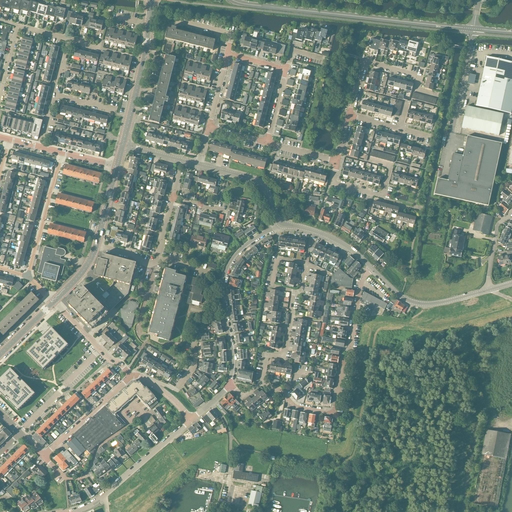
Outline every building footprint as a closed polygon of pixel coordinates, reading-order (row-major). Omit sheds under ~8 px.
[(1,8),(0,10),(0,12),(3,13),(4,8),(10,9),(10,10),(12,0),(3,0),(1,8)] [(10,9),(9,14),(12,14),(13,9),(19,11),(21,1),(17,0),(12,0),(10,10),(10,9)] [(19,11),(18,15),(21,16),(22,11),(28,12),(30,2),(21,0),(21,1),(19,11)] [(28,12),(26,16),(30,17),(31,12),(37,13),(39,5),(39,4),(30,1),(30,2),(28,12)] [(37,13),(35,20),(38,21),(40,15),(45,16),(45,17),(48,7),(47,7),(39,5),(37,13)] [(45,16),(44,21),(47,22),(48,17),(54,18),(57,8),(56,8),(48,6),(47,7),(48,7),(45,17),(45,16)] [(54,18),(53,22),(56,23),(57,18),(63,19),(66,9),(57,7),(56,8),(57,8),(54,18)] [(69,23),(76,24),(78,16),(72,14),(72,12),(68,12),(66,20),(70,21),(69,23)] [(88,17),(86,25),(89,26),(89,28),(95,29),(97,21),(98,19),(93,17),(94,14),(89,13),(88,17),(88,16),(88,17)] [(78,16),(76,24),(82,26),(82,24),(86,25),(88,17),(88,16),(78,14),(78,16)] [(97,21),(95,29),(101,31),(102,29),(105,30),(107,21),(103,20),(103,22),(97,21)] [(165,39),(172,40),(213,51),(216,36),(213,36),(212,40),(208,39),(209,34),(204,33),(203,37),(199,36),(200,32),(195,31),(194,35),(190,34),(191,30),(186,28),(184,32),(181,31),(181,27),(179,26),(177,31),(176,30),(177,27),(172,26),(171,29),(168,28),(165,39)] [(303,37),(306,38),(308,30),(301,28),(301,30),(298,30),(295,39),(302,41),(303,37)] [(308,30),(306,38),(305,40),(311,41),(313,37),(316,38),(318,30),(311,29),(311,31),(308,30)] [(318,30),(316,38),(315,40),(321,42),(322,38),(325,39),(327,31),(321,29),(321,31),(318,30)] [(243,46),(250,48),(252,39),(246,38),(246,35),(243,34),(240,44),(244,45),(243,46)] [(252,39),(250,48),(256,49),(256,48),(260,49),(262,40),(258,38),(257,41),(252,39)] [(376,55),(378,49),(380,41),(371,39),(369,49),(374,50),(373,55),(376,55)] [(380,41),(378,49),(384,51),(383,55),(386,56),(387,50),(390,42),(381,39),(380,41)] [(262,40),(260,49),(263,50),(263,51),(269,53),(271,44),(265,43),(266,41),(262,40)] [(387,50),(386,56),(387,50),(393,51),(392,56),(395,57),(397,50),(399,42),(390,40),(390,42),(387,50)] [(399,42),(397,50),(403,52),(401,56),(405,57),(406,51),(409,43),(399,40),(399,42)] [(409,41),(409,43),(406,51),(412,52),(411,57),(414,58),(418,43),(409,41)] [(271,44),(269,53),(275,55),(275,53),(283,55),(285,46),(277,43),(273,42),(272,42),(271,44)] [(145,120),(159,123),(165,102),(167,103),(169,98),(166,97),(176,58),(161,54),(161,57),(165,58),(164,62),(160,61),(158,66),(162,68),(161,71),(157,70),(156,76),(160,77),(159,80),(155,80),(154,85),(157,86),(157,90),(152,89),(151,94),(155,96),(154,99),(150,98),(149,104),(153,105),(152,109),(148,108),(146,113),(150,114),(149,118),(145,117),(145,120)] [(433,58),(431,64),(439,66),(439,65),(440,60),(442,60),(443,56),(435,54),(434,58),(433,58)] [(486,57),(481,81),(506,87),(511,88),(511,62),(486,57)] [(431,64),(430,70),(437,72),(437,71),(438,68),(442,69),(443,66),(439,65),(439,66),(431,64)] [(300,74),(311,77),(311,76),(312,75),(314,70),(308,68),(307,71),(300,69),(300,70),(301,70),(300,74)] [(430,70),(428,76),(436,78),(436,77),(437,74),(441,75),(441,72),(437,71),(437,72),(430,70)] [(268,72),(267,78),(275,80),(276,74),(268,72)] [(371,72),(369,78),(376,80),(377,77),(379,77),(380,74),(371,72)] [(297,78),(297,79),(309,82),(310,82),(308,81),(309,77),(311,77),(300,74),(299,78),(297,78)] [(267,78),(265,84),(273,86),(275,80),(267,78)] [(387,85),(393,87),(395,79),(389,78),(387,85)] [(66,88),(72,90),(74,79),(72,79),(71,82),(68,81),(66,88)] [(298,80),(297,84),(308,87),(307,86),(308,82),(309,83),(309,82),(297,79),(297,80),(298,80)] [(395,79),(393,87),(399,88),(401,81),(395,79)] [(121,84),(118,93),(123,94),(126,81),(123,80),(122,84),(121,84)] [(475,102),(474,106),(500,111),(511,114),(511,109),(511,88),(506,87),(481,81),(476,102),(475,102)] [(79,84),(78,91),(83,92),(86,82),(84,82),(83,85),(79,84)] [(438,85),(434,84),(426,82),(425,89),(432,91),(434,86),(437,87),(438,85)] [(296,90),(295,94),(306,97),(304,96),(305,92),(307,93),(307,92),(294,89),(294,90),(296,90)] [(264,90),(262,96),(270,98),(272,92),(264,90)] [(262,96),(260,102),(269,104),(270,98),(262,96)] [(293,100),(292,104),(303,107),(302,106),(303,102),(304,103),(304,102),(292,99),(292,100),(293,100)] [(361,109),(367,110),(369,103),(363,101),(361,109)] [(260,102),(259,108),(267,110),(269,104),(260,102)] [(461,128),(475,131),(478,118),(480,109),(466,106),(461,128)] [(259,108),(257,114),(266,116),(267,110),(259,108)] [(290,111),(289,114),(300,117),(301,117),(299,116),(300,112),(302,113),(302,112),(289,109),(289,110),(290,111)] [(478,118),(475,131),(485,133),(489,111),(480,109),(478,118)] [(79,110),(77,120),(79,121),(80,117),(83,118),(85,112),(79,110)] [(220,118),(227,120),(229,112),(223,110),(220,118)] [(406,118),(412,120),(414,112),(408,110),(406,118)] [(489,111),(485,133),(499,136),(503,114),(489,111)] [(3,116),(0,127),(38,137),(42,121),(35,119),(34,124),(10,118),(11,113),(7,112),(6,117),(3,116)] [(229,112),(227,120),(232,122),(235,114),(229,112)] [(414,112),(412,120),(418,121),(421,114),(414,112)] [(235,114),(232,122),(238,123),(241,115),(235,114)] [(257,114),(256,120),(264,122),(266,116),(257,114)] [(421,114),(418,121),(425,123),(427,116),(421,114)] [(101,123),(100,125),(103,125),(103,123),(107,124),(108,117),(102,116),(100,123),(101,123)] [(427,116),(425,123),(431,125),(433,117),(427,116)] [(288,121),(287,125),(298,127),(296,127),(298,122),(299,123),(299,122),(287,119),(286,120),(288,121)] [(263,128),(264,122),(256,120),(254,126),(263,128)] [(296,133),(297,132),(298,128),(298,127),(287,125),(286,128),(284,128),(284,129),(295,132),(296,133)] [(145,140),(152,141),(153,135),(154,131),(148,130),(145,140)] [(375,139),(377,139),(376,142),(380,143),(383,133),(376,131),(375,139)] [(383,133),(380,143),(386,144),(387,142),(389,134),(383,133)] [(53,141),(59,143),(61,134),(59,134),(58,135),(54,134),(53,141)] [(447,180),(437,178),(434,194),(488,206),(502,143),(467,136),(463,156),(453,153),(447,180)] [(78,140),(76,147),(82,149),(84,142),(84,139),(78,138),(78,140)] [(182,142),(181,149),(187,150),(188,145),(191,145),(192,142),(186,140),(186,143),(182,142)] [(264,169),(267,159),(234,150),(235,148),(237,149),(239,143),(235,142),(234,147),(212,141),(210,151),(232,157),(231,160),(264,169)] [(353,144),(352,150),(359,152),(360,146),(353,144)] [(399,152),(406,154),(408,146),(401,144),(399,152)] [(408,146),(406,154),(412,155),(414,147),(408,146)] [(418,156),(418,157),(424,159),(426,151),(420,149),(418,156)] [(352,150),(350,156),(350,157),(357,158),(358,156),(359,152),(352,150)] [(132,157),(130,163),(138,165),(139,159),(140,160),(141,156),(134,154),(133,158),(132,157)] [(43,160),(42,167),(48,168),(50,162),(43,160)] [(271,172),(277,173),(280,163),(274,162),(271,172)] [(130,169),(130,173),(137,174),(138,171),(136,171),(138,165),(130,163),(128,169),(130,169)] [(150,171),(154,172),(154,170),(160,172),(162,165),(155,163),(155,165),(152,165),(150,171)] [(342,175),(348,177),(350,169),(349,169),(345,168),(347,164),(343,163),(342,166),(343,166),(343,167),(344,168),(342,175)] [(162,165),(160,172),(166,173),(165,175),(168,176),(170,169),(167,168),(167,166),(162,165)] [(350,169),(348,177),(354,178),(356,171),(355,171),(351,170),(352,166),(350,165),(349,169),(350,169)] [(63,174),(70,176),(72,168),(65,166),(63,174)] [(356,171),(354,178),(360,180),(362,173),(361,172),(358,171),(359,167),(356,167),(355,171),(356,171)] [(72,168),(70,176),(77,178),(79,170),(72,168)] [(300,169),(298,179),(303,180),(306,169),(306,168),(305,171),(300,169)] [(362,173),(360,180),(366,182),(368,174),(367,174),(364,173),(365,169),(362,168),(361,172),(362,173)] [(306,169),(303,180),(304,178),(309,179),(312,170),(306,169)] [(79,170),(77,178),(84,180),(86,171),(79,170)] [(368,174),(366,182),(373,183),(375,176),(374,176),(370,175),(371,171),(368,170),(367,174),(368,174)] [(86,171),(84,180),(91,182),(94,173),(86,171)] [(375,176),(373,183),(379,185),(380,180),(382,180),(383,177),(381,177),(380,178),(376,176),(377,172),(375,172),(374,176),(375,176)] [(94,173),(91,182),(99,183),(101,175),(94,173)] [(127,174),(125,181),(133,183),(135,177),(136,177),(137,174),(130,173),(129,175),(127,174)] [(191,180),(198,182),(199,177),(193,176),(193,175),(187,173),(182,189),(189,190),(191,180)] [(322,173),(319,182),(324,184),(323,186),(326,187),(328,180),(326,180),(327,174),(322,173)] [(391,181),(398,183),(400,176),(393,174),(391,181)] [(199,177),(198,182),(206,184),(208,178),(199,175),(199,177)] [(7,177),(5,183),(12,185),(15,186),(17,180),(14,179),(7,177)] [(157,182),(155,188),(165,190),(167,184),(166,184),(167,181),(155,178),(149,177),(148,179),(154,181),(157,182)] [(210,187),(211,189),(214,189),(213,194),(216,195),(218,187),(215,187),(217,180),(208,178),(206,184),(210,185),(210,187)] [(126,187),(125,190),(132,192),(133,189),(131,189),(133,183),(125,181),(124,187),(126,187)] [(165,190),(155,188),(154,193),(152,193),(152,196),(161,199),(162,195),(164,196),(165,190)] [(4,189),(2,194),(9,196),(12,197),(13,191),(11,190),(4,189)] [(122,192),(121,199),(128,201),(129,197),(131,197),(131,195),(132,192),(125,190),(124,193),(122,192)] [(503,200),(503,201),(504,202),(508,205),(511,200),(511,197),(510,195),(509,196),(503,191),(500,194),(505,198),(503,200)] [(55,203),(63,205),(65,196),(58,195),(55,203)] [(65,196),(63,205),(70,207),(72,198),(65,196)] [(150,205),(154,206),(160,208),(162,202),(160,202),(161,199),(152,196),(150,205)] [(72,198),(70,207),(77,209),(79,200),(72,198)] [(121,205),(120,208),(132,211),(132,208),(127,206),(128,201),(121,199),(119,204),(121,205)] [(341,209),(344,202),(335,199),(333,206),(331,206),(330,209),(336,210),(337,208),(341,209)] [(79,200),(77,209),(84,211),(86,202),(79,200)] [(374,209),(377,210),(378,210),(380,203),(374,201),(372,209),(371,208),(370,213),(372,213),(374,209)] [(86,202),(84,211),(91,212),(93,204),(86,202)] [(501,213),(506,208),(499,202),(496,205),(497,206),(495,208),(501,213)] [(378,210),(377,210),(376,214),(378,215),(380,211),(383,212),(385,212),(387,205),(380,203),(378,210)] [(177,208),(176,214),(185,217),(189,218),(190,215),(186,214),(188,206),(181,204),(180,209),(177,208)] [(229,208),(236,210),(236,212),(242,213),(244,208),(232,205),(232,206),(230,205),(229,208)] [(385,212),(383,212),(382,216),(384,216),(386,212),(389,213),(391,214),(393,206),(387,205),(385,212)] [(150,212),(149,214),(156,216),(157,213),(159,214),(160,208),(154,206),(152,212),(150,212)] [(391,214),(389,213),(388,217),(391,218),(392,214),(397,215),(397,213),(399,208),(393,206),(391,214)] [(118,210),(116,216),(127,219),(129,213),(131,214),(132,211),(120,208),(120,211),(118,210)] [(319,220),(323,221),(324,221),(328,223),(331,215),(326,214),(327,212),(326,212),(327,210),(323,208),(322,210),(319,220)] [(397,221),(401,222),(402,222),(404,215),(397,213),(397,215),(395,220),(394,220),(393,224),(396,225),(397,221)] [(476,217),(472,231),(482,233),(483,228),(484,229),(487,215),(477,213),(476,217)] [(146,223),(149,224),(156,225),(157,220),(155,219),(156,216),(149,214),(149,217),(148,217),(146,223)] [(198,215),(195,224),(198,225),(199,221),(212,225),(213,221),(215,222),(217,216),(210,215),(210,216),(201,214),(200,215),(198,215)] [(338,218),(334,225),(340,228),(344,221),(345,217),(343,215),(339,214),(338,218)] [(402,222),(401,222),(399,226),(402,226),(403,222),(406,223),(408,223),(410,216),(404,215),(402,222)] [(482,233),(482,234),(488,236),(491,221),(492,217),(487,215),(484,229),(483,228),(482,233)] [(115,222),(122,224),(124,219),(127,219),(116,216),(115,222)] [(408,223),(406,223),(405,227),(408,228),(409,224),(414,225),(416,218),(410,216),(408,223)] [(227,220),(225,227),(227,228),(228,228),(227,229),(232,233),(233,231),(230,228),(229,228),(228,227),(228,228),(229,221),(227,220)] [(351,229),(354,224),(350,221),(349,223),(346,221),(341,229),(348,234),(352,229),(351,229)] [(146,229),(145,232),(151,234),(152,231),(154,231),(156,225),(149,224),(147,230),(146,229)] [(505,227),(501,235),(504,236),(506,237),(509,238),(511,235),(510,233),(508,232),(509,230),(511,231),(511,229),(511,225),(508,224),(508,225),(506,228),(505,227)] [(50,225),(48,232),(48,233),(55,235),(57,227),(50,225)] [(257,232),(256,231),(259,229),(256,225),(244,232),(247,238),(257,232)] [(173,226),(171,232),(178,234),(181,235),(181,234),(181,235),(182,231),(186,232),(186,230),(182,229),(179,228),(173,226)] [(237,239),(244,234),(242,231),(244,230),(242,227),(241,227),(241,226),(240,226),(238,227),(237,227),(233,229),(234,231),(235,231),(235,230),(238,228),(240,231),(234,235),(237,239)] [(57,227),(55,235),(62,237),(64,229),(57,227)] [(372,230),(369,234),(376,239),(382,243),(387,236),(388,234),(381,230),(379,229),(376,227),(374,231),(372,230)] [(354,232),(351,236),(355,239),(362,231),(361,230),(360,228),(358,229),(358,230),(355,228),(353,231),(354,232)] [(64,229),(62,237),(69,239),(71,230),(64,229)] [(71,230),(69,239),(76,241),(79,232),(71,230)] [(110,237),(112,237),(115,238),(115,240),(121,241),(123,235),(123,231),(117,230),(117,231),(111,230),(110,237)] [(452,230),(449,248),(460,251),(463,237),(457,235),(458,231),(452,230)] [(362,231),(355,239),(359,243),(365,236),(362,234),(364,232),(362,231)] [(79,232),(76,241),(84,243),(86,234),(79,232)] [(146,236),(144,241),(151,243),(153,237),(151,237),(151,234),(145,232),(144,235),(146,236)] [(215,233),(212,244),(219,246),(218,249),(225,251),(225,248),(226,248),(229,237),(215,233)] [(123,235),(121,241),(126,243),(127,241),(130,242),(132,235),(129,234),(128,236),(123,235)] [(192,236),(189,245),(193,246),(193,245),(205,248),(207,238),(195,235),(195,237),(192,236)] [(501,235),(498,242),(502,245),(503,243),(505,244),(507,240),(508,241),(509,238),(506,237),(504,236),(501,235)] [(273,241),(271,236),(262,240),(265,245),(266,248),(270,246),(269,243),(273,241)] [(285,250),(285,248),(287,238),(280,237),(278,250),(279,250),(279,247),(281,248),(281,250),(285,250)] [(139,250),(147,252),(147,249),(149,249),(151,243),(144,241),(142,241),(139,250)] [(317,258),(318,256),(323,247),(317,244),(311,255),(312,254),(314,255),(314,256),(317,258)] [(372,255),(378,249),(373,245),(368,251),(372,255)] [(58,275),(61,276),(65,261),(60,260),(61,256),(62,256),(63,256),(64,256),(65,255),(65,254),(66,253),(65,252),(65,251),(64,249),(63,249),(57,247),(56,250),(44,247),(37,273),(42,274),(41,278),(56,282),(58,275)] [(318,256),(320,257),(319,259),(323,261),(324,259),(328,249),(323,247),(318,256)] [(444,253),(448,253),(448,250),(450,250),(449,255),(461,257),(460,251),(449,248),(444,248),(444,253)] [(324,259),(326,260),(325,261),(329,263),(330,262),(330,261),(334,252),(328,249),(324,259)] [(378,249),(372,256),(377,261),(384,254),(378,249)] [(330,261),(330,262),(330,261),(332,262),(331,264),(338,267),(342,257),(339,255),(340,254),(334,252),(330,261)] [(75,296),(68,304),(69,306),(92,329),(112,310),(114,308),(123,299),(125,297),(127,290),(129,280),(130,279),(134,262),(105,255),(102,254),(101,259),(100,259),(99,259),(98,260),(97,264),(97,265),(96,269),(96,270),(94,274),(94,275),(95,276),(99,277),(86,290),(83,287),(82,286),(82,287),(78,290),(78,291),(74,294),(74,295),(75,296)] [(499,265),(510,263),(509,256),(498,258),(499,265)] [(348,267),(354,261),(352,259),(352,258),(351,257),(350,257),(349,257),(344,263),(348,267)] [(240,259),(236,265),(240,268),(244,264),(249,268),(250,265),(251,265),(245,261),(245,262),(240,259)] [(360,267),(360,266),(356,262),(346,272),(349,274),(348,275),(353,279),(358,273),(357,272),(359,270),(358,270),(360,267)] [(240,268),(236,265),(235,266),(235,267),(231,276),(237,278),(238,275),(237,274),(240,269),(240,268)] [(187,296),(185,303),(191,304),(192,301),(201,303),(203,294),(201,294),(203,287),(199,286),(200,279),(189,276),(188,278),(186,278),(186,277),(177,274),(178,272),(171,270),(165,268),(160,287),(156,286),(155,291),(159,292),(149,333),(158,335),(157,338),(164,339),(164,340),(169,341),(181,294),(187,296)] [(351,288),(352,279),(349,279),(338,269),(332,277),(330,285),(348,288),(351,288)] [(285,278),(285,279),(299,281),(299,279),(295,278),(295,275),(286,273),(285,278)] [(7,278),(5,287),(8,287),(8,285),(12,286),(13,282),(13,280),(7,278)] [(237,288),(239,280),(232,279),(231,281),(230,281),(229,286),(237,288)] [(13,282),(12,286),(14,287),(18,291),(23,286),(18,282),(17,283),(13,282)] [(384,310),(386,307),(387,304),(363,292),(362,298),(363,298),(360,303),(374,310),(376,306),(384,310)] [(0,332),(3,336),(39,300),(32,293),(0,323),(0,332)] [(310,301),(310,302),(323,305),(324,302),(320,301),(320,298),(316,297),(311,296),(310,300),(310,301)] [(125,325),(125,326),(126,326),(126,327),(126,328),(127,328),(128,328),(128,329),(129,329),(129,328),(130,328),(131,328),(131,327),(131,326),(132,326),(133,323),(133,322),(133,321),(134,319),(134,318),(134,317),(135,315),(135,314),(136,308),(137,308),(139,303),(128,301),(127,305),(126,305),(125,305),(125,306),(124,306),(123,307),(123,308),(123,309),(120,309),(120,310),(120,313),(121,314),(120,314),(121,317),(121,318),(120,318),(121,321),(121,322),(122,324),(122,325),(125,325)] [(393,307),(401,311),(400,313),(403,315),(407,308),(401,304),(401,303),(397,301),(393,307)] [(309,307),(308,312),(321,315),(321,313),(317,312),(318,309),(309,307)] [(347,327),(348,320),(331,318),(330,321),(339,322),(338,325),(347,327)] [(296,327),(296,330),(307,332),(308,327),(306,327),(293,324),(293,326),(296,327)] [(272,331),(272,332),(285,335),(285,332),(281,332),(282,328),(273,327),(272,330),(272,331)] [(51,328),(26,353),(43,370),(69,345),(51,328)] [(102,338),(107,342),(112,336),(107,332),(109,331),(106,329),(101,334),(104,336),(102,338)] [(198,339),(197,339),(197,342),(202,342),(202,340),(209,339),(208,333),(198,334),(198,339)] [(243,343),(249,342),(248,337),(242,338),(241,335),(235,336),(237,343),(243,342),(243,343)] [(294,338),(294,341),(305,343),(306,337),(291,335),(291,337),(294,338)] [(112,336),(107,342),(111,346),(113,345),(115,347),(120,341),(118,339),(117,341),(112,336)] [(222,350),(226,350),(225,338),(217,339),(218,344),(221,344),(222,350)] [(322,342),(332,343),(332,342),(336,343),(335,346),(344,347),(345,341),(323,338),(323,339),(322,342)] [(116,350),(121,355),(126,349),(121,344),(123,343),(120,341),(115,347),(118,349),(116,350)] [(126,349),(121,355),(125,359),(131,353),(126,349)] [(140,358),(143,360),(141,362),(146,366),(152,357),(144,352),(140,358)] [(152,357),(146,366),(152,369),(156,363),(157,361),(152,357)] [(156,363),(152,369),(157,372),(161,366),(156,363)] [(161,366),(157,372),(162,375),(166,369),(161,366)] [(327,375),(328,375),(332,376),(333,374),(335,374),(336,370),(322,367),(320,367),(318,366),(318,368),(319,368),(319,369),(322,369),(324,370),(328,370),(327,375)] [(10,369),(0,378),(0,392),(2,395),(6,399),(9,403),(13,406),(14,408),(17,411),(32,396),(35,393),(31,389),(28,385),(23,381),(20,378),(16,375),(10,369)] [(104,373),(109,379),(113,375),(108,369),(104,373)] [(166,369),(162,375),(168,379),(172,373),(166,369)] [(253,373),(244,370),(238,370),(238,371),(237,380),(252,383),(253,373)] [(99,377),(104,383),(109,379),(104,373),(99,377)] [(200,378),(206,383),(209,380),(204,375),(202,377),(201,376),(200,378)] [(314,378),(313,381),(333,385),(334,380),(332,380),(333,377),(327,376),(326,381),(321,380),(322,379),(314,378)] [(95,381),(100,387),(104,383),(99,377),(95,381)] [(197,382),(202,387),(206,383),(200,378),(199,378),(200,379),(197,382)] [(296,401),(303,395),(304,394),(301,389),(308,383),(305,379),(295,388),(296,390),(290,394),(293,398),(293,399),(294,400),(295,400),(296,401)] [(90,385),(95,391),(100,387),(95,381),(90,385)] [(323,387),(325,388),(325,392),(330,393),(330,389),(332,389),(333,385),(313,381),(313,384),(322,385),(322,386),(323,387)] [(131,395),(132,397),(136,393),(140,398),(142,396),(145,393),(148,390),(146,388),(144,390),(143,388),(143,387),(139,382),(137,383),(136,382),(134,383),(133,382),(125,388),(131,395)] [(199,391),(202,387),(197,382),(195,384),(195,383),(193,385),(194,385),(193,386),(199,391)] [(212,393),(219,385),(215,382),(210,388),(211,389),(209,391),(212,393)] [(86,389),(91,395),(95,391),(90,385),(86,389)] [(125,388),(111,401),(116,406),(118,409),(132,397),(131,395),(125,388)] [(188,392),(185,394),(188,398),(191,396),(197,392),(194,388),(188,392)] [(86,399),(91,395),(86,389),(81,393),(86,399)] [(311,401),(313,401),(315,390),(311,389),(310,392),(313,393),(313,394),(308,393),(307,401),(311,402),(311,401)] [(151,410),(158,404),(158,403),(156,401),(157,400),(148,390),(145,393),(142,396),(140,398),(151,410)] [(255,391),(264,402),(264,401),(268,398),(262,391),(259,393),(257,390),(255,391)] [(254,398),(260,405),(263,402),(264,402),(255,391),(253,393),(256,396),(254,398)] [(329,393),(330,393),(325,392),(324,392),(322,397),(324,398),(323,404),(326,404),(326,403),(330,404),(331,397),(330,397),(330,393),(329,393)] [(70,398),(75,404),(80,400),(74,394),(70,398)] [(230,394),(225,398),(232,406),(237,411),(239,409),(236,406),(233,404),(236,402),(238,405),(241,403),(236,397),(234,399),(230,394)] [(254,406),(256,408),(260,405),(254,398),(251,400),(249,397),(247,398),(254,406)] [(66,403),(71,408),(75,404),(70,398),(66,403)] [(223,400),(220,403),(223,406),(225,408),(227,410),(230,407),(233,410),(232,411),(235,414),(237,411),(232,406),(225,398),(224,399),(223,400)] [(255,409),(256,408),(254,406),(247,398),(245,400),(248,403),(245,405),(251,412),(255,409)] [(109,403),(105,406),(122,426),(125,424),(115,412),(116,412),(118,409),(116,406),(111,401),(109,403)] [(62,407),(67,412),(71,408),(66,403),(62,407)] [(98,420),(111,435),(123,427),(122,426),(105,406),(92,418),(93,419),(92,420),(93,421),(94,422),(93,422),(94,424),(98,420)] [(57,411),(63,417),(67,412),(62,407),(57,411)] [(159,407),(154,411),(156,414),(158,417),(163,414),(161,410),(159,407)] [(289,419),(291,410),(285,409),(283,421),(285,421),(286,418),(289,419)] [(207,414),(202,418),(208,425),(210,428),(211,429),(212,428),(209,424),(213,421),(214,422),(215,422),(216,422),(217,421),(218,420),(218,419),(218,417),(212,410),(207,414)] [(53,415),(58,421),(63,417),(57,411),(53,415)] [(268,419),(272,416),(268,412),(265,414),(264,413),(260,416),(264,421),(267,419),(268,419)] [(306,425),(308,413),(305,413),(305,414),(301,413),(299,422),(303,423),(303,424),(306,425)] [(158,417),(157,418),(161,424),(162,425),(168,421),(169,420),(166,417),(164,414),(163,414),(158,417)] [(49,420),(54,425),(58,421),(53,415),(49,420)] [(330,432),(333,418),(329,417),(329,418),(325,417),(324,423),(325,423),(323,431),(330,432)] [(84,425),(100,443),(104,440),(111,435),(98,420),(94,424),(93,422),(94,422),(93,421),(92,420),(93,419),(92,418),(88,422),(84,425)] [(44,424),(50,429),(54,425),(49,420),(44,424)] [(272,429),(272,431),(279,432),(279,430),(280,430),(280,427),(281,421),(280,421),(274,420),(272,428),(272,429)] [(196,432),(201,428),(196,422),(188,430),(190,432),(189,433),(191,435),(192,434),(192,435),(196,431),(196,432)] [(0,445),(11,435),(7,431),(5,429),(0,423),(0,445)] [(205,424),(202,426),(206,431),(207,432),(210,430),(209,429),(210,428),(208,425),(206,423),(205,424)] [(40,428),(45,433),(50,429),(44,424),(40,428)] [(155,434),(159,430),(154,424),(149,428),(155,434)] [(219,425),(220,429),(216,431),(217,433),(226,433),(224,427),(223,424),(219,425)] [(79,430),(95,448),(96,447),(97,446),(100,443),(84,425),(79,430)] [(37,433),(36,433),(41,438),(41,437),(45,433),(40,428),(36,432),(37,433)] [(73,435),(88,451),(92,456),(95,449),(95,448),(79,430),(74,434),(73,435)] [(144,444),(148,440),(140,431),(139,432),(137,430),(133,434),(135,436),(136,435),(144,444)] [(154,444),(158,440),(153,434),(150,430),(148,431),(146,434),(149,438),(154,444)] [(496,509),(511,435),(486,430),(472,504),(496,509)] [(46,442),(41,437),(41,438),(36,433),(32,437),(41,447),(46,442)] [(75,438),(68,445),(79,457),(86,451),(75,438)] [(125,447),(125,448),(126,451),(130,456),(135,452),(131,447),(129,444),(125,447)] [(23,445),(18,450),(24,455),(28,450),(23,445)] [(118,458),(124,454),(121,448),(114,452),(118,458)] [(18,450),(14,454),(19,459),(24,455),(18,450)] [(62,452),(54,459),(60,465),(59,466),(63,471),(67,467),(68,466),(66,465),(70,461),(75,466),(78,463),(66,451),(64,453),(62,452)] [(14,454),(9,459),(14,464),(19,459),(14,454)] [(108,463),(109,464),(114,470),(121,465),(117,460),(114,457),(108,463)] [(9,459),(4,463),(10,469),(14,464),(9,459)] [(100,463),(106,471),(110,468),(106,463),(104,460),(100,463)] [(100,467),(98,469),(102,474),(106,471),(100,463),(98,461),(96,463),(100,467)] [(4,463),(0,467),(5,473),(10,469),(4,463)] [(98,477),(102,474),(98,469),(94,464),(92,468),(93,470),(95,468),(97,470),(94,472),(98,477)] [(41,478),(47,473),(40,466),(38,468),(35,466),(31,470),(34,473),(34,472),(41,478)] [(257,482),(258,475),(234,471),(232,479),(257,482)] [(96,493),(99,491),(104,487),(101,483),(97,486),(96,484),(94,486),(95,488),(93,489),(96,493)] [(89,497),(94,495),(90,488),(85,491),(89,497)] [(257,508),(261,493),(252,491),(248,506),(257,508)] [(30,497),(36,506),(38,508),(43,503),(35,493),(30,497)] [(70,501),(68,502),(69,505),(71,504),(77,503),(75,496),(74,493),(72,494),(73,497),(69,498),(70,501)] [(22,501),(29,509),(29,508),(30,507),(32,510),(36,506),(30,497),(28,496),(23,500),(22,501)] [(23,511),(25,511),(29,509),(22,501),(23,500),(21,499),(16,503),(23,511)]
